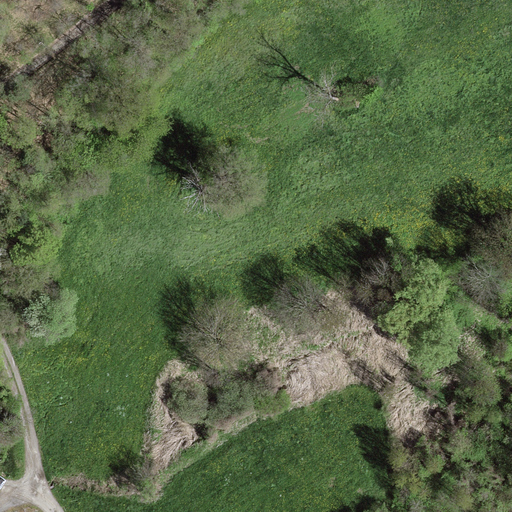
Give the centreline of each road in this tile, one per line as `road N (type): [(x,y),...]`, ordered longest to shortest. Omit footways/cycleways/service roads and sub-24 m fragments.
road 1 (track): [(37,511),(27,435),(11,367),(0,353)]
road 2 (track): [(0,98),(121,0)]
